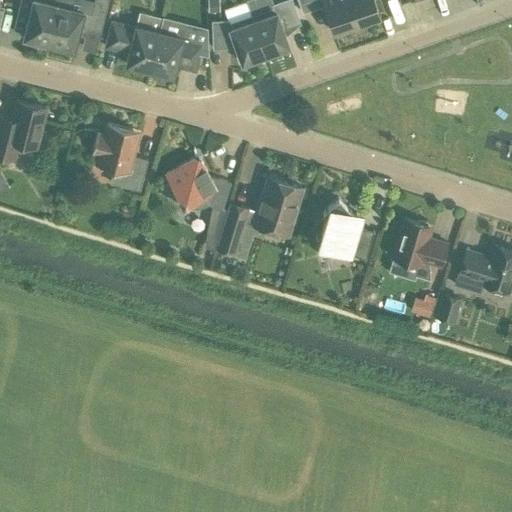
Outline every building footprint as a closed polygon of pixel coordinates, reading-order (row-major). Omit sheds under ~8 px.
[(58,4),(59,0),(19,0),(18,7),(30,10),(23,37),(27,38),(30,43),(33,44),(37,45),(42,44),(45,42),(48,43),(58,4)] [(58,4),(48,43),(51,44),(56,50),(58,51),(63,51),(66,51),(69,48),(73,49),(79,24),(101,30),(108,0),(93,0),(91,12),(58,4)] [(251,14),(265,53),(288,45),(281,26),(298,20),(291,0),(282,0),(272,4),(273,7),(251,14)] [(356,22),(347,0),(297,0),(302,13),(324,5),(333,30),(334,29),(338,31),(350,27),(352,23),(356,22)] [(347,0),(356,22),(359,21),(363,22),(375,18),(377,14),(378,14),(373,0),(347,0)] [(149,68),(158,30),(162,16),(139,10),(135,26),(111,20),(105,45),(128,51),(125,62),(131,64),(131,65),(132,67),(133,68),(134,69),(135,70),(136,70),(137,70),(138,71),(140,71),(141,70),(143,69),(144,68),(145,67),(149,68)] [(241,61),(265,53),(251,14),(230,22),(229,18),(212,19),(213,47),(229,46),(228,46),(235,43),(241,61)] [(158,30),(149,68),(153,69),(153,71),(154,72),(155,73),(155,74),(157,75),(158,76),(159,76),(161,76),(162,76),(164,76),(165,75),(167,74),(167,73),(172,74),(175,63),(194,68),(201,43),(181,38),(182,36),(158,30)] [(36,145),(45,106),(16,99),(10,126),(0,123),(0,154),(2,155),(13,158),(17,140),(36,145)] [(132,155),(138,130),(107,122),(104,134),(96,132),(92,150),(99,152),(96,163),(112,167),(111,174),(114,175),(113,183),(139,189),(147,159),(132,155)] [(206,203),(211,205),(222,208),(230,181),(212,175),(210,176),(201,159),(192,157),(165,171),(171,182),(163,186),(165,190),(168,193),(171,197),(175,199),(179,202),(184,204),(188,205),(193,205),(198,205),(202,204),(206,203)] [(258,210),(254,223),(262,226),(286,233),(301,185),(268,175),(258,210)] [(365,258),(374,229),(357,224),(360,214),(351,211),(338,196),(322,211),(326,215),(321,232),(315,234),(321,255),(339,250),(365,258)] [(248,207),(229,201),(227,209),(218,237),(215,247),(234,253),(248,207)] [(415,220),(404,216),(392,256),(418,264),(414,274),(430,279),(429,263),(439,266),(446,241),(427,235),(427,219),(415,220)] [(215,247),(218,237),(208,234),(204,246),(215,249),(215,247)] [(511,249),(493,244),(490,253),(465,246),(453,284),(480,292),(482,282),(508,290),(511,277),(511,276),(511,249)] [(454,323),(462,297),(442,291),(434,317),(454,323)] [(429,317),(435,297),(425,294),(423,299),(414,296),(410,311),(429,317)]
